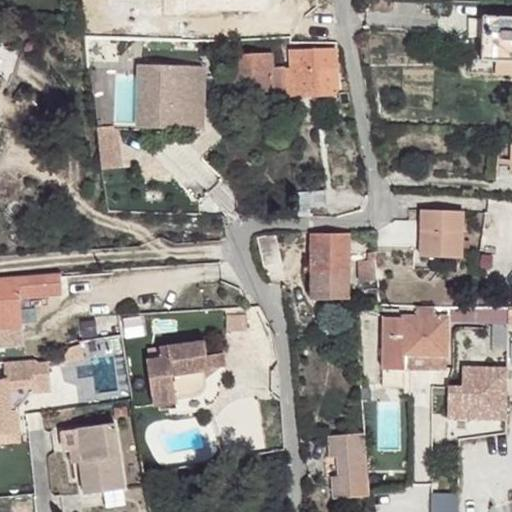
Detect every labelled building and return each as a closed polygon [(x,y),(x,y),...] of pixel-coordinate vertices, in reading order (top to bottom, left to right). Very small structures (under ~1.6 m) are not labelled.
[(236,0),(237,9),(264,10),(263,0),(236,0)] [(388,0),(372,0),(372,10),(394,11),(394,0),(388,0)] [(511,16),(482,16),(481,61),(511,62),(511,16)] [(250,40),(251,26),(225,24),(225,39),(250,40)] [(287,93),(292,96),(334,94),(337,89),(336,48),(290,49),(291,68),(286,68),(287,93)] [(232,55),(233,92),(285,88),(283,67),(272,67),(272,53),(232,55)] [(511,74),(511,62),(495,62),(494,74),(511,74)] [(141,65),(140,124),(202,126),(203,66),(141,65)] [(97,127),(102,169),(118,167),(113,125),(97,127)] [(297,193),(299,216),(309,215),(308,206),(325,205),(324,190),(297,193)] [(421,209),(420,256),(461,258),(462,211),(421,209)] [(256,237),(263,267),(282,263),(275,233),(256,237)] [(311,233),(311,299),(348,299),(348,234),(311,233)] [(359,260),(359,282),(376,281),(375,259),(359,260)] [(73,272),(74,290),(96,288),(95,270),(73,272)] [(0,277),(0,327),(22,326),(20,307),(32,306),(31,296),(61,294),(60,273),(0,277)] [(446,356),(447,318),(434,318),(434,307),(416,307),(416,318),(383,317),(382,369),(404,369),(405,356),(446,356)] [(508,323),(509,309),(452,308),(452,322),(508,323)] [(226,315),(225,330),(246,330),(246,315),(226,315)] [(139,335),(138,318),(123,319),(124,337),(139,335)] [(146,360),(152,405),(177,402),(177,398),(195,396),(200,393),(203,389),(204,383),(203,370),(224,367),(222,353),(207,355),(205,341),(147,349),(149,360),(146,360)] [(66,354),(63,358),(66,363),(84,359),(81,344),(70,347),(69,351),(68,353),(66,354)] [(446,370),(446,356),(405,356),(404,369),(446,370)] [(0,433),(11,432),(8,388),(33,386),(32,375),(50,374),(49,361),(39,361),(35,359),(3,362),(5,380),(0,380),(0,433)] [(506,419),(507,369),(462,368),(462,387),(448,387),(448,418),(506,419)] [(0,433),(0,442),(19,441),(16,407),(30,392),(51,390),(50,374),(32,375),(33,386),(8,388),(11,432),(0,433)] [(80,463),(84,495),(124,489),(115,423),(77,428),(78,430),(82,462),(80,463)] [(70,449),(72,464),(80,463),(82,462),(78,430),(63,432),(66,450),(70,449)] [(331,476),(333,499),(369,496),(363,433),(328,436),(329,457),(336,457),(338,476),(331,476)] [(442,511),(457,511),(457,503),(443,502),(442,511)]
